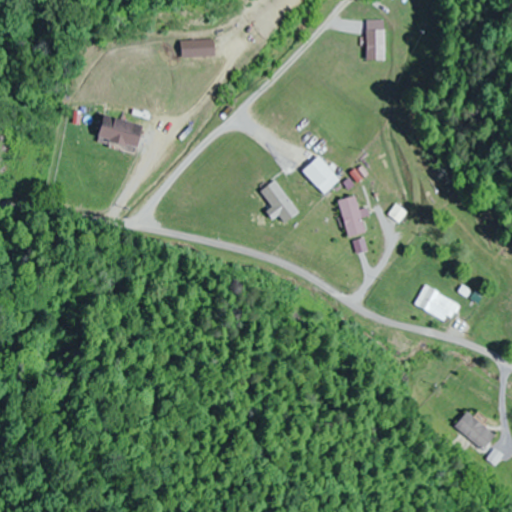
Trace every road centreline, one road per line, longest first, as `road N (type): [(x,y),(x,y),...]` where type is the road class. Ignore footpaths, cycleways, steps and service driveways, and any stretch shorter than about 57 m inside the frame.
road 1 (residential): [(511,360),(384,316),(267,256),(77,213),(0,205)]
road 2 (residential): [(130,224),(353,0)]
